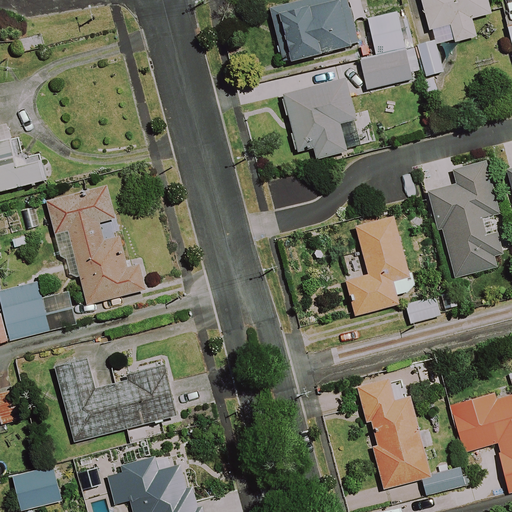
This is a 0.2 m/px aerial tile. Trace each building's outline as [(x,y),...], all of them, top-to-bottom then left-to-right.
[(357,47),(344,0),(313,0),(269,11),(283,66),(357,47)] [(486,0),(420,0),(429,33),(433,32),(437,48),(474,38),(470,21),(490,16),(486,0)] [(411,82),(396,15),(367,21),(375,59),(360,62),(366,92),(411,82)] [(443,74),(433,43),(414,48),(424,80),(443,74)] [(315,162),(346,155),(340,125),(356,122),(347,81),(282,96),(296,155),(313,151),(315,162)] [(0,194),(46,183),(39,155),(23,159),(17,139),(0,143),(0,194)] [(497,214),(485,164),(453,172),(457,187),(428,194),(437,233),(442,232),(453,280),(496,270),(492,253),(500,251),(491,215),(497,214)] [(83,276),(90,304),(149,288),(142,262),(130,265),(122,234),(106,238),(101,220),(117,216),(109,184),(48,200),(62,255),(68,257),(71,272),(83,276)] [(412,276),(397,218),(355,228),(367,276),(345,281),(354,318),(400,307),(393,281),(412,276)] [(39,301),(36,285),(0,292),(0,298),(9,343),(77,329),(69,294),(39,301)] [(441,317),(436,299),(405,307),(410,326),(441,317)] [(93,371),(91,361),(54,369),(73,445),(177,419),(164,367),(126,376),(128,383),(114,386),(109,368),(93,371)] [(393,398),(389,381),(356,389),(365,423),(369,422),(375,448),(371,449),(382,492),(420,482),(425,497),(464,487),(460,469),(430,477),(422,449),(430,447),(427,432),(418,434),(408,394),(393,398)] [(511,391),(495,396),(450,408),(462,454),(495,445),(508,495),(511,494),(511,391)] [(20,422),(14,392),(0,395),(0,424),(0,427),(20,422)] [(157,474),(154,464),(108,479),(116,506),(128,502),(131,511),(199,511),(185,465),(157,474)] [(25,511),(61,503),(53,468),(12,478),(20,511),(25,511)]
